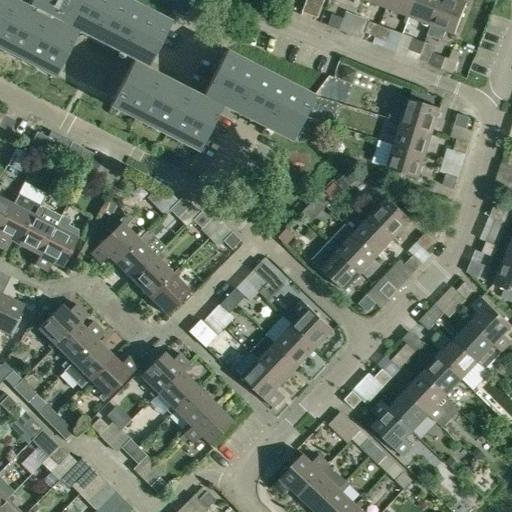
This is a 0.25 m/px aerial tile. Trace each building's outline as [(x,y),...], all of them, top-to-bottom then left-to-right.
[(108,107),(121,114),(123,110),(149,123),(147,126),(166,137),(168,133),(180,139),(178,142),(197,152),(220,106),(250,121),(290,141),(293,134),(313,97),(300,90),(297,93),(273,81),(274,77),(255,67),(253,70),(241,64),(243,61),(224,51),(202,94),(174,80),(146,65),(168,22),(155,16),(153,19),(128,6),(129,3),(124,0),(0,0),(0,46),(3,48),(2,52),(21,62),(23,59),(35,64),(33,68),(52,77),(55,70),(75,33),(131,62),(108,107)] [(309,0),(304,12),(317,18),(324,0),(309,0)] [(364,0),(386,8),(389,0),(364,0)] [(389,0),(386,8),(409,17),(415,0),(389,0)] [(415,0),(409,17),(432,26),(441,0),(415,0)] [(455,0),(441,0),(432,26),(428,35),(438,39),(444,36),(446,31),(454,35),(466,4),(455,0)] [(328,26),(339,31),(343,19),(332,15),(328,26)] [(364,34),(375,38),(380,26),(369,22),(364,34)] [(390,30),(380,26),(375,38),(386,42),(390,30)] [(413,39),(409,51),(420,55),(424,44),(413,39)] [(429,65),(440,70),(444,58),(433,54),(429,65)] [(389,119),(401,122),(432,132),(439,109),(396,95),(389,119)] [(0,113),(0,127),(8,132),(14,121),(0,113)] [(458,115),(454,126),(466,130),(469,118),(458,115)] [(432,132),(401,122),(394,146),(425,155),(432,132)] [(36,132),(31,143),(51,154),(57,143),(36,132)] [(465,155),(468,143),(457,140),(453,151),(465,155)] [(425,155),(394,146),(386,169),(418,179),(425,155)] [(103,159),(82,148),(76,159),(97,170),(103,159)] [(454,190),(457,178),(446,175),(442,186),(454,190)] [(490,198),(496,200),(502,202),(505,190),(494,187),(490,198)] [(155,190),(146,198),(155,207),(163,198),(155,190)] [(281,196),(271,190),(263,205),(273,210),(281,196)] [(307,206),(317,216),(326,207),(315,197),(307,206)] [(0,227),(12,205),(0,198),(0,227)] [(387,198),(371,215),(395,238),(411,220),(387,198)] [(0,227),(0,236),(18,245),(33,216),(16,207),(19,202),(14,200),(12,205),(0,227)] [(177,218),(186,209),(177,201),(169,210),(177,218)] [(494,206),(489,217),(501,222),(501,221),(508,224),(509,220),(511,221),(511,212),(505,210),(494,206)] [(188,207),(186,209),(177,218),(186,227),(193,220),(201,212),(188,207)] [(34,265),(35,265),(54,227),(37,218),(40,213),(37,211),(36,211),(33,216),(18,245),(38,256),(34,265)] [(201,212),(193,220),(201,228),(209,220),(201,212)] [(60,215),(54,227),(35,265),(46,271),(51,262),(61,267),(77,237),(75,236),(78,230),(68,225),(70,220),(60,215)] [(371,215),(354,233),(379,255),(395,238),(371,215)] [(107,256),(114,264),(138,240),(124,227),(128,223),(125,219),(121,223),(120,222),(89,253),(99,263),(107,256)] [(345,224),(329,241),(362,273),(379,255),(354,233),(345,224)] [(240,241),(231,232),(222,241),(231,250),(240,241)] [(425,234),(417,243),(426,251),(434,243),(425,234)] [(114,264),(131,281),(155,257),(141,244),(145,240),(142,236),(138,240),(114,264)] [(511,239),(503,262),(511,265),(511,239)] [(311,260),(320,269),(344,292),(362,273),(329,241),(311,260)] [(486,243),(482,254),(493,258),(497,247),(486,243)] [(131,281),(148,298),(172,274),(158,261),(162,257),(159,253),(155,257),(131,281)] [(414,273),(422,265),(413,256),(405,265),(414,273)] [(260,262),(252,271),(261,279),(269,271),(260,262)] [(471,262),(466,273),(478,278),(482,267),(471,262)] [(511,265),(503,262),(494,285),(511,292),(511,265)] [(176,270),(172,274),(148,298),(166,315),(189,292),(175,278),(179,274),(176,270)] [(389,300),(397,291),(388,283),(380,291),(389,300)] [(465,283),(457,291),(465,300),(473,291),(465,283)] [(235,289),(219,305),(228,314),(244,297),(235,289)] [(23,306),(0,295),(0,331),(2,332),(2,334),(0,336),(0,337),(4,340),(23,306)] [(367,296),(359,304),(368,313),(376,304),(367,296)] [(470,323),(502,352),(511,342),(504,336),(511,327),(480,297),(471,307),(478,314),(470,323)] [(300,318),(292,326),(316,349),(333,331),(302,301),(293,311),(300,318)] [(51,350),(55,346),(78,323),(85,316),(74,305),(67,312),(60,306),(37,329),(51,343),(47,347),(51,350)] [(426,313),(435,322),(444,313),(435,305),(426,313)] [(426,313),(419,322),(428,330),(435,322),(426,313)] [(84,330),(78,323),(55,346),(68,360),(64,364),(61,367),(65,370),(95,340),(95,341),(103,334),(91,322),(84,330)] [(470,323),(455,339),(479,362),(486,368),(502,352),(470,323)] [(299,366),(316,349),(292,326),(279,339),(275,336),(271,340),(299,366)] [(207,328),(199,336),(208,345),(216,336),(207,328)] [(283,383),(299,366),(271,340),(266,335),(250,353),(259,361),(283,383)] [(479,362),(455,339),(438,356),(462,379),(479,362)] [(112,357),(95,341),(95,340),(65,370),(63,372),(81,388),(85,384),(88,380),(112,357)] [(399,353),(407,361),(415,353),(407,345),(399,353)] [(153,398),(157,394),(188,363),(179,354),(171,362),(163,353),(139,376),(153,390),(149,394),(153,398)] [(407,361),(399,353),(391,361),(400,370),(407,361)] [(422,374),(446,396),(462,379),(438,356),(422,374)] [(119,365),(112,357),(88,380),(102,394),(98,398),(102,401),(105,397),(106,398),(137,367),(127,357),(119,365)] [(283,383),(259,361),(246,374),(242,370),(239,374),(242,378),(242,379),(273,409),(283,398),(276,391),(283,383)] [(0,365),(0,382),(11,371),(3,363),(0,365)] [(188,364),(188,363),(157,394),(170,407),(166,411),(170,415),(174,411),(197,387),(181,371),(188,364)] [(382,370),(374,379),(383,387),(391,379),(382,370)] [(422,374),(404,393),(428,415),(436,422),(441,427),(451,417),(452,402),(446,396),(422,374)] [(12,388),(21,397),(27,403),(35,395),(21,380),(12,388)] [(214,404),(197,387),(174,411),(187,424),(183,428),(186,431),(214,404)] [(352,392),(344,401),(353,409),(361,401),(352,392)] [(428,415),(404,393),(389,408),(413,431),(428,415)] [(7,396),(0,402),(0,405),(7,413),(15,405),(7,396)] [(413,431),(389,408),(381,401),(372,411),(379,419),(371,427),(403,457),(412,447),(405,440),(413,431)] [(214,404),(186,431),(183,434),(192,444),(200,437),(208,445),(232,422),(214,404)] [(47,423),(55,414),(46,406),(38,414),(47,423)] [(341,413),(328,426),(348,444),(360,431),(341,413)] [(72,432),(55,414),(47,423),(64,440),(72,432)] [(99,418),(90,427),(98,435),(107,426),(99,418)] [(24,430),(33,438),(41,430),(32,421),(24,430)] [(49,438),(41,430),(33,438),(41,447),(49,438)] [(128,456),(137,447),(129,439),(120,448),(128,456)] [(370,457),(378,448),(369,440),(361,448),(370,457)] [(57,464),(66,455),(58,447),(49,455),(57,464)] [(137,447),(128,456),(137,464),(145,456),(137,447)] [(386,456),(378,448),(370,457),(378,465),(386,456)] [(300,497),(326,469),(329,466),(320,456),(312,464),(303,455),(274,486),(284,496),(291,489),(300,497)] [(329,466),(326,469),(300,497),(315,511),(316,511),(343,485),(346,482),(329,466)] [(70,486),(78,494),(98,475),(89,467),(70,486)] [(404,473),(396,481),(405,490),(413,481),(404,473)] [(98,475),(78,494),(87,502),(106,483),(98,475)] [(158,478),(149,486),(158,495),(166,486),(158,478)] [(316,511),(350,511),(356,506),(343,492),(347,488),(343,485),(316,511)] [(206,492),(198,500),(207,508),(215,500),(206,492)] [(0,511),(18,511),(9,503),(13,499),(9,495),(5,499),(0,504),(0,511)] [(123,501),(111,511),(128,511),(132,509),(123,501)] [(350,511),(363,511),(360,509),(364,505),(360,501),(356,506),(350,511)]
